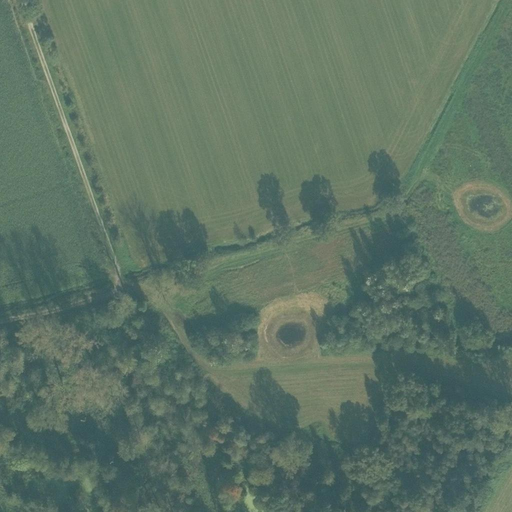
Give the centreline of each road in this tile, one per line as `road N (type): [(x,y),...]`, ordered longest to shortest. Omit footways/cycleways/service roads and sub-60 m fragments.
road 1 (track): [(22,0),(119,284)]
road 2 (track): [(119,284),(103,298),(0,321)]
